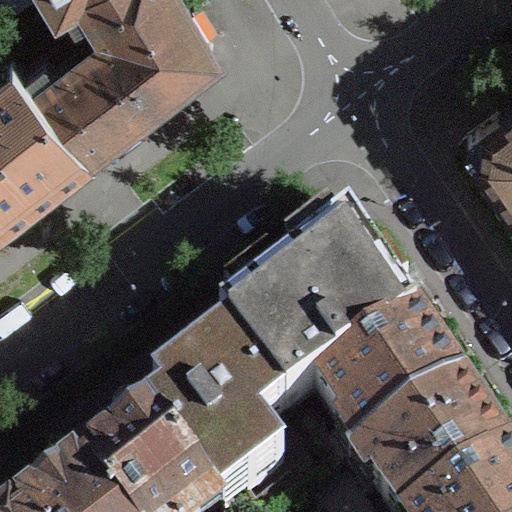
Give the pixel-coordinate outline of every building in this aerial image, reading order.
[(87,0),(105,29),(35,83),(87,146),(207,55),(210,40),(185,0),(87,0)] [(0,212),(87,146),(35,83),(11,52),(0,60),(0,212)] [(511,98),(468,132),(511,197),(511,98)] [(348,223),(220,321),(239,345),(287,408),(314,390),(415,321),(348,223)] [(415,321),(314,390),(343,432),(351,427),(367,452),(460,388),(415,321)] [(207,370),(198,357),(153,391),(162,403),(145,417),(210,501),(240,479),(248,489),(283,462),(259,430),(287,408),(239,345),(207,370)] [(363,454),(379,479),(372,484),(391,511),(422,511),(506,455),(460,388),(367,452),(363,454)] [(131,415),(110,431),(115,438),(108,444),(79,466),(113,511),(201,511),(212,504),(210,501),(145,417),(144,416),(136,422),(131,415)] [(511,511),(511,463),(506,455),(422,511),(511,511)] [(63,469),(60,468),(46,479),(46,481),(46,484),(46,487),(44,489),(46,491),(18,511),(113,511),(79,466),(72,471),(71,469),(68,470),(65,470),(63,469)]
